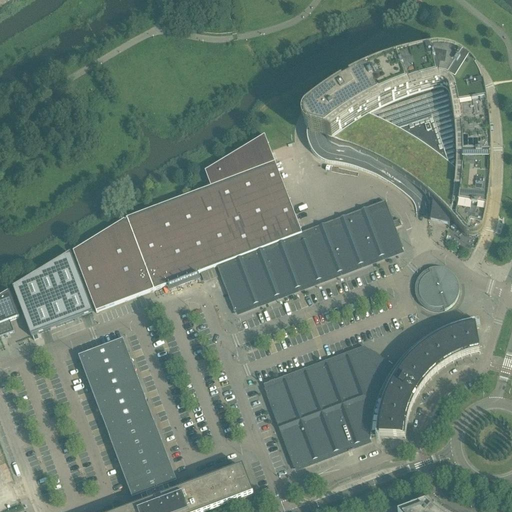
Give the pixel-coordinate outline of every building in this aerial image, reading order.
[(308,130),(307,136),(308,142),(309,147),(313,153),(316,157),(319,159),(325,162),(327,163),(340,165),(346,166),(351,168),(366,173),(377,178),(383,181),(390,185),(399,190),(403,194),(408,198),(412,201),(421,191),(422,192),(426,195),(426,196),(429,198),(433,201),(432,210),(431,219),(431,220),(430,224),(448,228),(449,228),(450,221),(451,221),(451,219),(462,232),(469,238),(473,238),(477,238),(480,235),(484,226),(487,204),(489,187),(490,180),(491,171),(490,156),(490,141),(489,130),(487,117),(486,110),(485,103),(483,96),(481,88),(477,80),(471,72),(464,67),(462,66),(457,63),(448,61),(440,61),(434,61),(431,62),(423,64),(412,67),(407,69),(391,74),(383,78),(375,81),(367,85),(361,88),(354,92),(351,93),(345,97),(342,99),(338,101),(323,112),(313,120),(310,125),(308,130)] [(302,235),(265,138),(205,174),(211,189),(127,221),(73,254),(96,314),(168,287),(170,291),(199,280),(197,276),(217,268),(235,314),(403,250),(396,230),(393,223),(386,204),(302,235)] [(399,221),(393,223),(396,230),(402,228),(399,221)] [(70,256),(13,290),(31,338),(93,315),(70,256)] [(420,305),(421,307),(423,308),(424,309),(426,310),(427,311),(429,312),(431,313),(433,313),(435,313),(437,314),(439,314),(441,313),(442,313),(444,312),(446,312),(448,311),(449,310),(451,309),(452,307),(454,306),(455,305),(456,303),(457,301),(457,300),(458,298),(459,296),(459,294),(459,291),(459,289),(458,287),(458,285),(457,283),(456,281),(455,279),(454,278),(453,276),(451,275),(450,274),(448,273),(447,272),(445,271),(443,271),(442,270),(440,270),(438,270),(436,270),(434,270),(432,270),(431,271),(429,271),(427,272),(425,273),(424,274),(422,275),(421,277),(420,278),(419,280),(418,282),(417,283),(416,285),(416,287),(415,289),(415,291),(415,293),(415,295),(416,297),(416,299),(417,300),(418,302),(419,304),(420,305)] [(0,298),(0,338),(14,333),(10,323),(19,319),(10,293),(8,294),(0,298)] [(395,370),(393,372),(387,382),(383,391),(378,400),(374,415),(372,431),(371,439),(401,440),(405,440),(406,432),(407,425),(409,417),(412,410),(415,403),(419,396),(423,390),(428,384),(433,379),(439,374),(445,369),(452,365),(458,362),(465,359),(473,357),(480,355),(474,321),(461,324),(449,328),(437,333),(426,340),(416,347),(410,352),(406,357),(402,361),(397,366),(395,370)] [(146,403),(123,342),(79,359),(102,420),(105,427),(110,440),(109,440),(128,488),(133,501),(141,498),(145,507),(131,511),(216,511),(254,498),(243,470),(172,497),(168,488),(177,484),(154,423),(149,411),(146,404),(146,403)] [(393,372),(395,370),(370,351),(264,391),(294,470),(370,441),(371,439),(372,431),(374,415),(378,400),(383,391),(387,382),(393,372)] [(0,511),(2,511),(18,506),(0,460),(0,511)]
